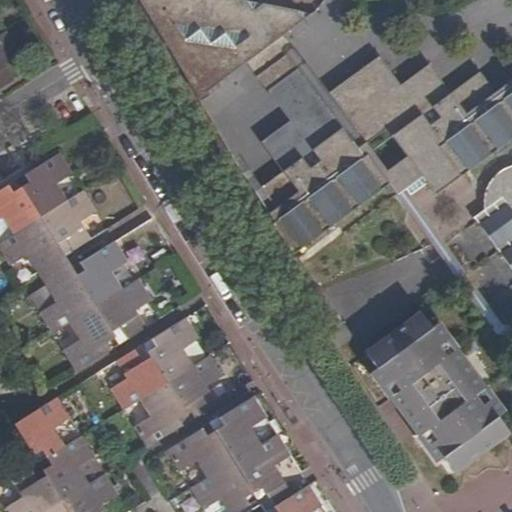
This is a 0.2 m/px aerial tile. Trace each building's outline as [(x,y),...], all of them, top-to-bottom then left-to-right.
[(305,18),(299,10),(265,3),(254,10),(247,1),(243,0),(139,0),(142,6),(197,99),(246,62),(283,34),(305,18)] [(0,88),(14,80),(2,62),(17,52),(4,30),(0,32),(0,88)] [(294,49),(283,34),(246,62),(267,91),(296,69),(286,55),(294,49)] [(357,150),(341,129),(313,150),(321,161),(310,169),(302,158),(284,172),(262,187),(276,207),(269,213),(297,251),(389,185),(397,195),(405,189),(423,177),(435,194),(464,173),(511,137),(511,79),(494,93),(479,72),(450,93),(429,65),(400,85),(379,57),(329,94),(365,144),(357,150)] [(341,129),(296,69),(267,91),(290,121),(262,142),(284,172),(302,158),(310,169),(321,161),(313,150),(341,129)] [(62,350),(76,371),(111,350),(106,343),(114,337),(110,331),(120,325),(128,338),(146,328),(136,310),(151,300),(138,278),(122,289),(112,273),(128,262),(114,241),(81,262),(85,269),(75,275),(60,250),(68,244),(73,251),(91,240),(80,222),(96,212),(83,191),(68,202),(57,184),(73,174),(59,153),(0,190),(0,219),(2,218),(13,234),(0,242),(0,250),(10,266),(26,256),(54,302),(39,312),(53,335),(69,324),(79,340),(62,350)] [(511,165),(510,166),(496,175),(487,187),(486,190),(485,196),(486,209),(475,217),(478,221),(511,267),(511,165)] [(433,325),(423,311),(365,353),(375,367),(433,325)] [(133,427),(146,449),(181,427),(177,420),(186,414),(183,409),(191,404),(199,416),(217,404),(206,387),(222,377),(209,355),(193,366),(183,349),(199,339),(185,318),(150,339),(155,347),(147,352),(150,357),(141,362),(134,350),(115,361),(126,378),(110,388),(124,411),(140,400),(150,417),(133,427)] [(433,325),(375,367),(376,369),(370,373),(390,399),(392,398),(419,435),(417,437),(436,463),(444,457),(454,471),(510,430),(500,416),(504,413),(485,387),(482,389),(455,350),(456,349),(438,324),(434,327),(433,325)] [(252,427),(267,418),(253,396),(219,418),(224,424),(206,436),(201,429),(167,451),(179,472),(196,462),(206,479),(190,489),(203,511),(219,500),(225,511),(237,511),(249,505),(245,498),(253,493),(264,511),(312,511),(321,506),(309,485),(293,495),(274,466),(290,456),(277,434),(261,444),(252,427)] [(30,468),(12,479),(22,497),(6,507),(8,511),(106,511),(102,504),(116,495),(106,475),(89,484),(79,467),(95,457),(83,437),(66,447),(54,427),(71,417),(59,397),(41,408),(14,425),(33,456),(41,450),(51,466),(42,471),(46,476),(38,481),(30,468)] [(277,434),(267,418),(252,427),(261,444),(277,434)] [(309,485),(290,456),(274,466),(293,495),(309,485)]
